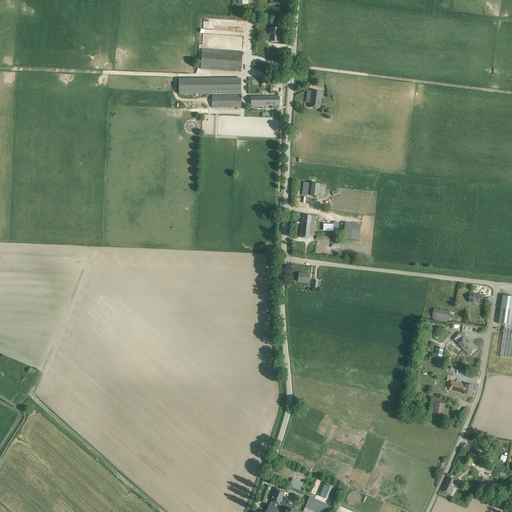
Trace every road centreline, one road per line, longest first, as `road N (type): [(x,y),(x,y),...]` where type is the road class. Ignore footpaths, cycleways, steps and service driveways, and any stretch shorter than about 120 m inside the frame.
road 1 (unclassified): [(283,259),(298,0)]
road 2 (unclassified): [(251,511),(288,389),(283,259)]
road 3 (unclassified): [(427,511),(477,397),(497,285)]
road 4 (unclassified): [(283,259),(497,285)]
road 5 (track): [(31,397),(163,511)]
